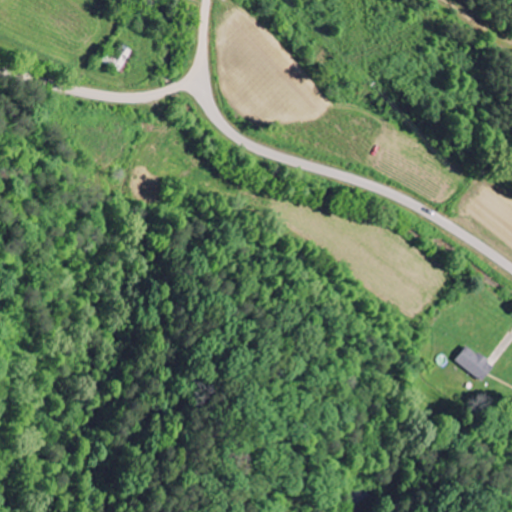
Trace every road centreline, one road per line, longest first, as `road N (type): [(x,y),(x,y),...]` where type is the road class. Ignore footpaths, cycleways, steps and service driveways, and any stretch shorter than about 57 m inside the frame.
road 1 (residential): [(511,268),(399,198),(246,142),(201,85)]
road 2 (residential): [(0,71),(114,98),(193,89),(206,69),(208,0)]
